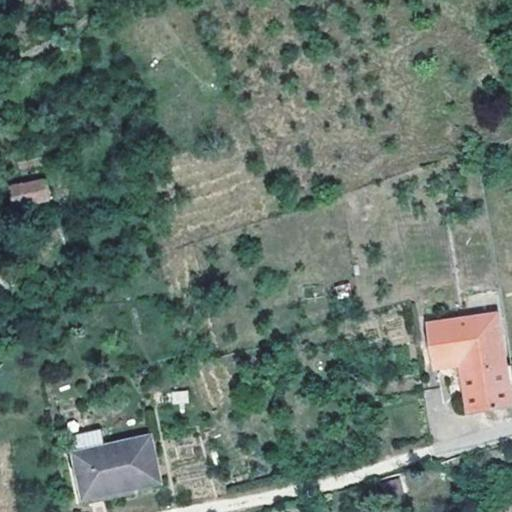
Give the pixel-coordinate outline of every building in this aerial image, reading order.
[(53,196),(43,162),(20,168),(23,182),(12,184),(17,205),(53,196)] [(0,251),(28,245),(26,236),(0,240),(0,251)] [(498,315),(431,325),(437,368),(462,365),(470,413),(511,406),(511,396),(498,315)] [(83,448),(109,442),(106,426),(79,431),(83,448)] [(83,448),(78,449),(86,492),(161,476),(151,433),(109,442),(83,448)] [(391,492),(392,495),(406,491),(401,473),(387,478),(391,492)] [(387,478),(377,480),(382,495),(391,492),(387,478)]
